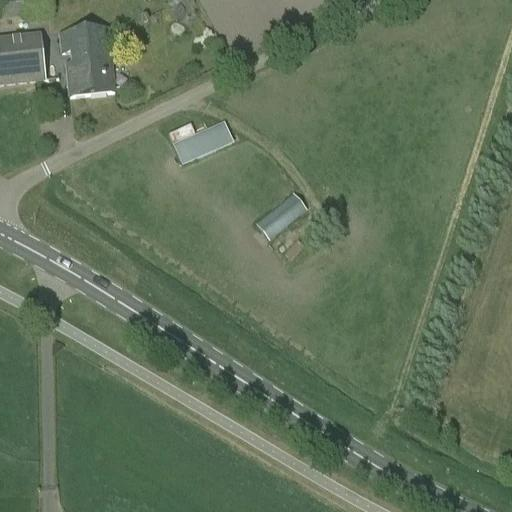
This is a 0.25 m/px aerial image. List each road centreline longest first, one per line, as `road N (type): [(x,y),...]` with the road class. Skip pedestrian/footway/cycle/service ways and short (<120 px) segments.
road 1 (secondary): [(457,511),(0,234)]
road 2 (unclassified): [(0,210),(15,186),(43,169),(384,0)]
